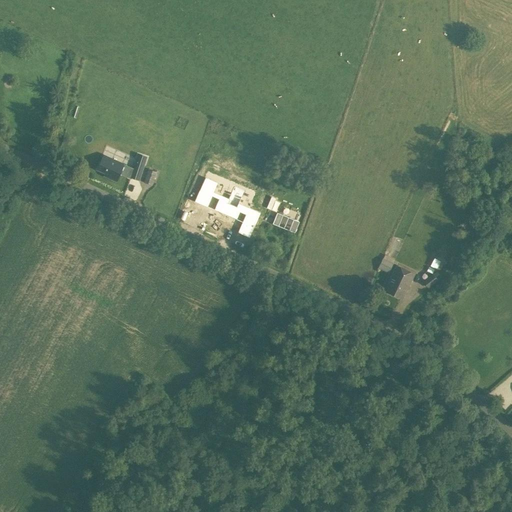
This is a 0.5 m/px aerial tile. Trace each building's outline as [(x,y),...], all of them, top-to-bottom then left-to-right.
[(224,155),(216,179),(224,182),(233,158),(224,155)] [(108,177),(116,181),(124,165),(104,156),(97,169),(109,174),(108,177)] [(136,162),(130,177),(140,181),(145,165),(143,164),(144,160),(138,158),(136,162)] [(152,185),(156,173),(148,170),(144,182),(152,185)] [(241,215),(246,217),(238,235),(250,241),(261,215),(240,206),(245,193),(234,188),(229,201),(214,195),(219,185),(206,180),(195,204),(208,209),(213,199),(219,202),(215,212),(237,222),(241,215)] [(384,254),(377,268),(388,273),(395,259),(384,254)] [(434,258),(430,266),(437,269),(439,265),(441,267),(443,263),(434,258)] [(414,274),(396,265),(384,291),(402,299),(414,274)] [(433,274),(423,282),(428,288),(438,280),(433,274)]
